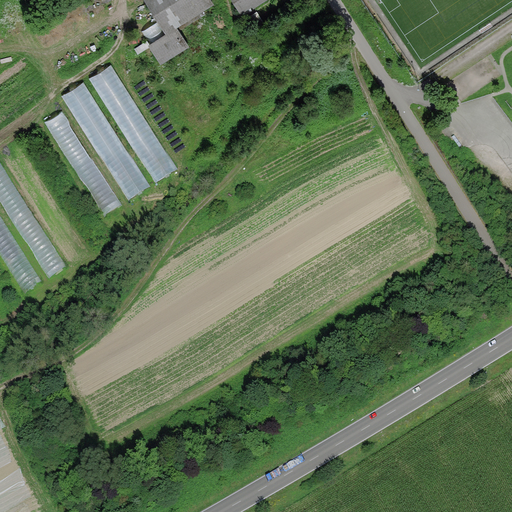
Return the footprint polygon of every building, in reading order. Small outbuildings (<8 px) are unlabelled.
[(147,0),(166,29),(149,40),(160,56),(187,39),(175,21),(206,0),(147,0)] [(254,2),(256,0),(233,0),(239,8),(253,0),(254,2)] [(175,167),(109,61),(88,74),(154,180),(175,167)] [(147,185),(80,79),(61,91),(128,197),(147,185)] [(123,208),(65,112),(48,123),(106,219),(123,208)] [(0,166),(0,195),(49,281),(65,272),(3,164),(0,166)] [(0,252),(24,296),(41,287),(0,213),(0,252)]
